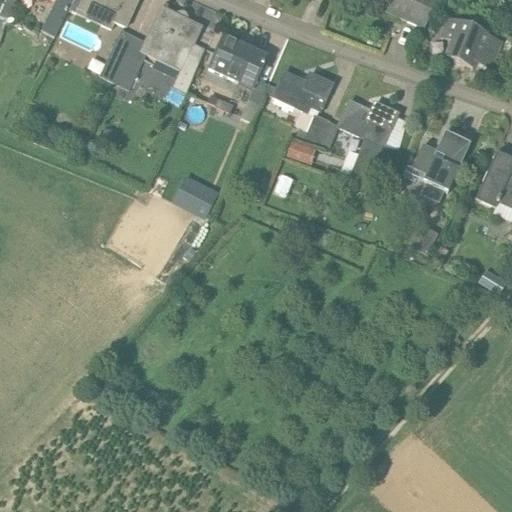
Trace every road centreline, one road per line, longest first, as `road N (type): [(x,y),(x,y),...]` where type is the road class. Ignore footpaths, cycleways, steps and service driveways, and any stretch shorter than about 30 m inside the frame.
road 1 (residential): [(511,113),(218,0)]
road 2 (track): [(320,511),(511,296)]
road 3 (track): [(153,203),(0,138)]
